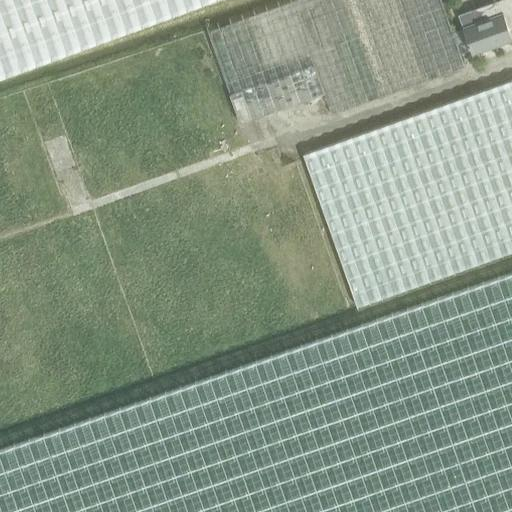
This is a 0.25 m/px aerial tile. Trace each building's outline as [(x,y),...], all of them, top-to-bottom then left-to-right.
[(0,0),(0,76),(210,0),(0,0)] [(297,0),(209,31),(232,93),(313,64),(324,94),(331,115),(465,67),(459,52),(452,33),(440,0),(297,0)] [(463,29),(452,33),(459,52),(470,48),(472,54),(511,39),(509,30),(511,29),(511,0),(500,0),(458,15),(463,29)] [(264,115),(324,94),(313,64),(232,93),(243,123),(264,115)] [(511,80),(304,154),(358,306),(511,251),(511,80)] [(202,370),(0,442),(0,511),(511,511),(511,260),(448,283),(202,370)]
